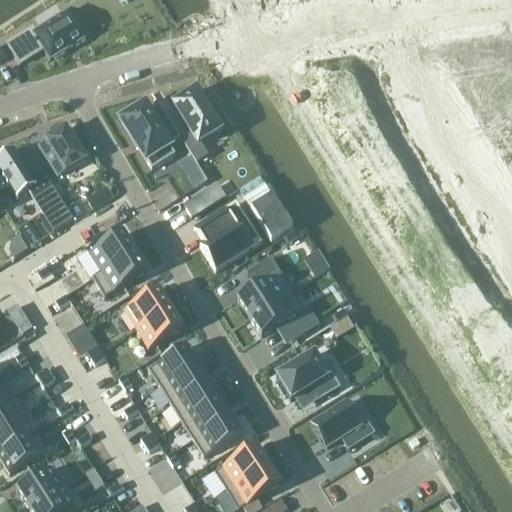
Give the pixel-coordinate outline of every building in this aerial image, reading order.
[(31,31),(6,47),(19,67),(43,52),(49,63),(87,39),(86,37),(80,28),(84,26),(75,13),(72,15),(70,12),(33,35),(31,31)] [(511,35),(491,39),(496,80),(511,78),(511,35)] [(491,39),(464,42),(469,84),(496,80),(491,39)] [(341,77),(324,87),(343,118),(334,123),(345,141),(376,122),(365,103),(384,91),(369,68),(345,83),(341,77)] [(195,92),(173,105),(192,135),(181,142),(195,165),(206,158),(199,147),(221,133),(195,92)] [(505,98),(499,102),(505,113),(511,109),(505,98)] [(499,102),(492,106),(499,117),(505,113),(499,102)] [(492,106),(486,111),(492,121),(499,117),(492,106)] [(143,108),(120,123),(151,173),(174,158),(168,147),(179,140),(159,108),(148,115),(143,108)] [(511,126),(508,120),(502,124),(508,134),(511,131),(511,126)] [(42,143),(36,147),(56,180),(63,175),(63,176),(86,162),(64,128),(42,142),(42,143)] [(382,128),(361,142),(368,153),(362,156),(377,179),(414,156),(400,133),(389,139),(382,128)] [(511,131),(508,134),(503,138),(511,152),(511,131)] [(10,153),(0,159),(0,177),(15,201),(28,193),(52,231),(69,220),(29,155),(15,162),(10,153)] [(427,177),(390,200),(404,223),(410,220),(417,231),(438,217),(431,207),(442,200),(427,177)] [(239,203),(249,197),(244,188),(234,195),(239,203)] [(202,197),(183,208),(191,221),(210,209),(202,197)] [(95,200),(87,205),(92,213),(100,208),(95,200)] [(195,231),(193,232),(194,233),(202,247),(199,249),(215,274),(260,246),(235,206),(199,228),(195,231)] [(448,233),(426,246),(433,257),(427,261),(442,284),(479,260),(470,246),(468,247),(463,239),(454,244),(448,233)] [(293,234),(283,241),(287,248),(298,241),(293,234)] [(122,236),(88,258),(99,276),(134,255),(122,236)] [(99,276),(91,281),(104,301),(146,274),(134,255),(99,276)] [(256,290),(237,302),(249,321),(291,295),(279,276),(270,260),(247,275),(256,290)] [(47,270),(36,277),(40,284),(51,277),(47,270)] [(36,294),(55,282),(51,277),(40,284),(36,277),(28,282),(36,294)] [(493,281),(455,305),(469,328),(475,324),(482,335),(503,322),(496,311),(507,305),(493,281)] [(158,293),(124,315),(136,334),(170,312),(158,293)] [(291,295),(249,321),(261,340),(283,327),(293,343),(310,332),(300,316),(303,314),(291,295)] [(65,299),(54,305),(58,312),(69,306),(65,299)] [(24,320),(16,308),(7,314),(14,326),(24,320)] [(170,312),(136,334),(147,353),(182,331),(170,312)] [(342,312),(331,319),(335,326),(346,319),(342,312)] [(511,338),(492,351),(498,362),(493,365),(507,388),(511,385),(511,338)] [(96,349),(85,356),(89,363),(100,356),(96,349)] [(188,349),(147,374),(159,392),(199,366),(188,349)] [(100,356),(89,363),(94,369),(104,362),(100,356)] [(277,378),(275,379),(276,381),(277,381),(279,384),(275,386),(284,400),(287,398),(289,401),(289,402),(290,404),(292,402),(294,401),(311,390),(318,402),(339,390),(331,377),(327,379),(313,356),(277,378)] [(21,357),(14,361),(21,372),(28,368),(21,357)] [(199,366),(159,392),(169,409),(210,384),(199,366)] [(45,372),(34,378),(39,385),(49,378),(45,372)] [(49,378),(39,385),(43,392),(54,385),(49,378)] [(124,379),(118,383),(124,394),(131,390),(124,379)] [(210,384),(169,409),(180,427),(221,401),(210,384)] [(8,404),(0,409),(0,433),(19,422),(27,417),(16,398),(7,403),(8,404)] [(221,401),(180,427),(191,444),(232,419),(221,401)] [(345,405),(310,427),(325,451),(340,442),(347,453),(374,436),(366,424),(359,428),(345,405)] [(67,406),(56,413),(60,420),(71,413),(67,406)] [(133,408),(122,415),(126,422),(137,415),(133,408)] [(232,419),(191,444),(202,462),(243,437),(232,419)] [(499,421),(488,428),(493,435),(504,428),(499,421)] [(19,422),(0,433),(0,457),(30,439),(19,422)] [(68,432),(61,436),(68,447),(74,443),(68,432)] [(150,436),(140,443),(144,449),(155,443),(150,436)] [(86,437),(75,444),(80,451),(90,444),(86,437)] [(30,439),(0,457),(0,463),(8,477),(41,457),(30,439)] [(155,443),(144,449),(148,456),(159,449),(155,443)] [(256,450),(213,476),(225,495),(268,469),(256,450)] [(172,456),(165,460),(172,471),(179,466),(172,456)] [(268,469),(225,495),(235,511),(240,511),(242,511),(255,503),(279,488),(268,469)] [(50,471),(16,492),(28,511),(62,490),(50,471)] [(117,486),(106,493),(110,500),(121,493),(117,486)] [(62,490),(28,511),(69,511),(74,509),(62,490)] [(261,511),(255,503),(242,511),(241,511),(261,511)]
